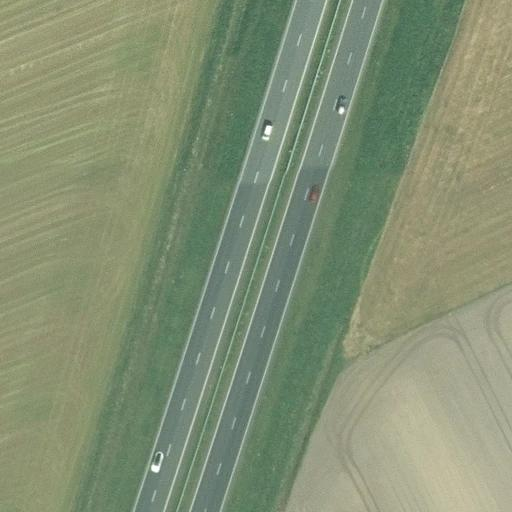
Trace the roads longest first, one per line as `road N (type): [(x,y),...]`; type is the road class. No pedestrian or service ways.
road 1 (trunk): [(200,511),(362,0)]
road 2 (trunk): [(310,0),(149,511)]
